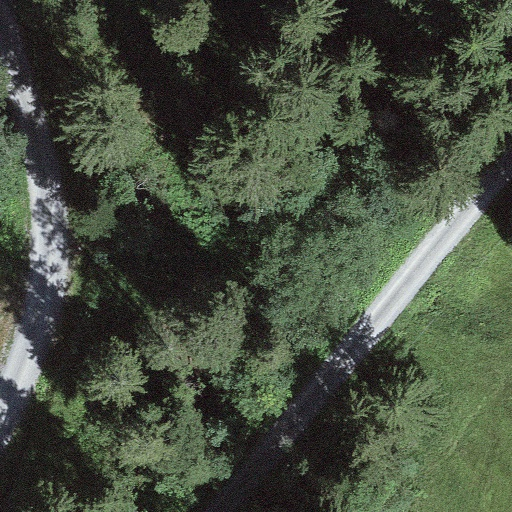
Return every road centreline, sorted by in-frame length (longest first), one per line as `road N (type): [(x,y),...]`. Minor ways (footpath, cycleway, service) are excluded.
road 1 (track): [(511,152),(219,511)]
road 2 (track): [(0,413),(36,333),(54,243),(42,146),(0,6)]
